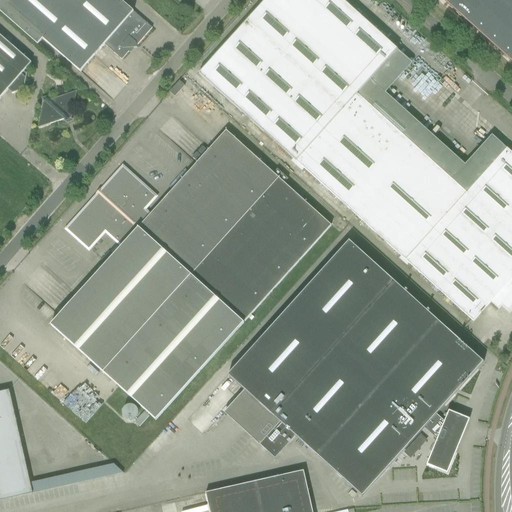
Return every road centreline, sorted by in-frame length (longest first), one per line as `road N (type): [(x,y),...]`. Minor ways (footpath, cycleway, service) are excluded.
road 1 (unclassified): [(0,264),(232,0)]
road 2 (unknown): [(93,505),(300,463),(318,467),(328,511)]
road 3 (unknown): [(93,505),(251,404)]
road 4 (unclassified): [(511,99),(398,0)]
